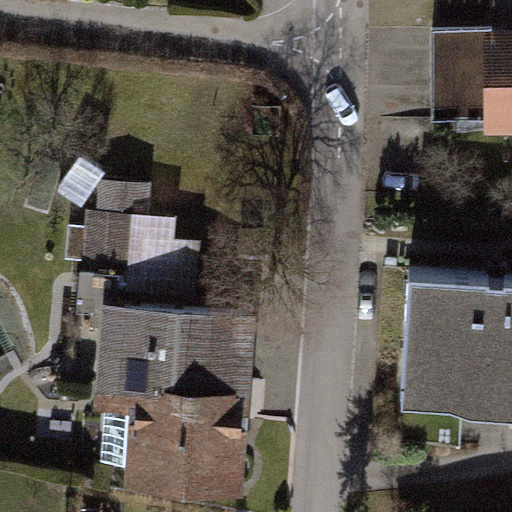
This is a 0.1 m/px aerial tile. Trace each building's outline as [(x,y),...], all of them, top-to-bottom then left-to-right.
[(511,31),(495,32),(495,27),(436,27),(436,57),(497,57),(497,87),(497,117),(511,116),(511,31)] [(497,57),(436,57),(435,87),(497,87),(497,57)] [(497,117),(497,87),(435,87),(435,116),(497,117)] [(114,300),(108,381),(245,391),(250,312),(126,302),(132,212),(148,213),(150,181),(105,177),(103,209),(94,208),(92,226),(73,224),(71,254),(89,256),(86,298),(114,300)] [(491,272),(414,267),(403,439),(463,443),(467,384),(511,387),(511,273),(506,273),(506,277),(490,276),(491,272)] [(245,391),(108,381),(103,381),(102,404),(112,404),(108,456),(138,458),(137,476),(238,483),(245,391)]
